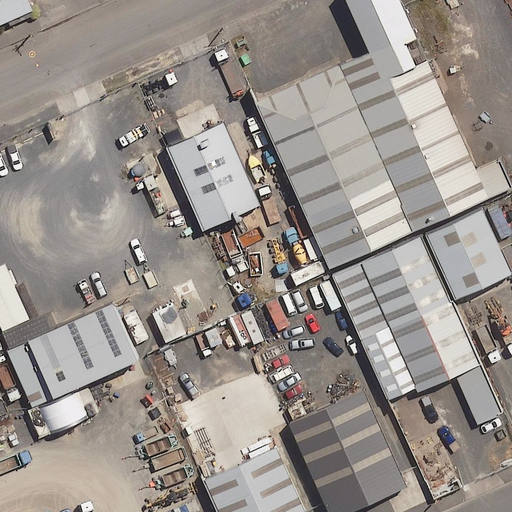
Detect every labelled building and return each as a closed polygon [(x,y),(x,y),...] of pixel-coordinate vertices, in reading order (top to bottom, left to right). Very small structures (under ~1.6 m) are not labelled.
[(358,0),(385,61),(434,39),(416,0),(358,0)] [(345,43),(262,80),(335,244),(338,243),(494,174),(434,39),(385,61),(358,73),(345,43)] [(263,185),(225,100),(175,123),(213,208),(263,185)] [(511,262),(511,213),(494,174),(426,204),(462,284),(511,262)] [(462,284),(426,204),(338,243),(399,379),(487,340),(462,284)] [(122,281),(18,327),(45,387),(149,341),(122,281)] [(285,293),(267,301),(282,331),(299,322),(285,293)] [(5,298),(0,299),(0,327),(2,332),(17,325),(5,298)] [(416,463),(373,366),(298,399),(341,496),(416,463)] [(266,511),(316,490),(286,423),(210,456),(235,511),(266,511)]
